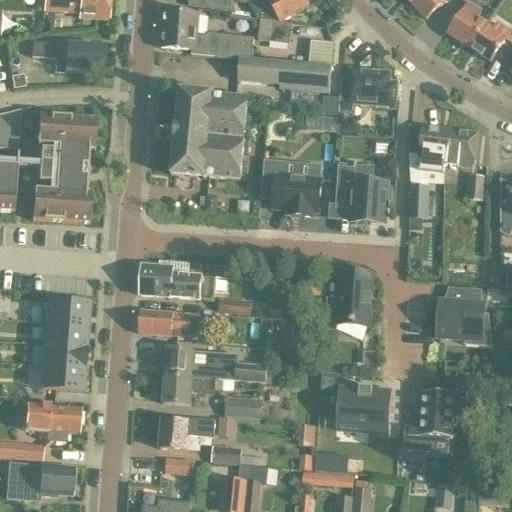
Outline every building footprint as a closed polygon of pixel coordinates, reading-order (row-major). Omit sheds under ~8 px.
[(107,22),(108,0),(36,0),(36,11),(78,15),(78,20),(107,22)] [(231,13),(232,2),(231,2),(231,0),(208,0),(207,10),(230,13),(231,13)] [(309,8),(304,0),(270,0),(267,1),(271,7),(255,5),(253,19),(281,23),(309,8)] [(408,0),(407,1),(427,21),(447,1),(447,0),(408,0)] [(468,50),(485,25),(476,20),(480,14),(467,6),(447,36),(468,50)] [(240,62),(251,62),(253,41),(209,36),(208,43),(194,42),(196,15),(163,11),(160,50),(189,53),(189,57),(240,62)] [(288,46),(292,26),(261,22),(258,41),(288,46)] [(485,25),(468,50),(490,63),(510,33),(497,25),(493,30),(485,25)] [(102,74),(104,49),(32,44),(31,60),(64,62),(63,71),(102,74)] [(331,69),(251,62),(240,62),(238,84),(280,88),(280,91),(329,96),(331,69)] [(164,79),(183,82),(185,69),(167,65),(164,79)] [(341,83),(338,113),(353,114),(353,105),(394,108),(395,86),(388,85),(389,75),(352,72),(351,77),(351,84),(341,83)] [(13,89),(25,87),(23,75),(11,77),(13,89)] [(175,149),(172,177),(207,181),(207,179),(207,178),(214,179),(240,182),(243,155),(245,127),(247,101),(236,100),(222,98),(215,98),(214,97),(214,95),(180,92),(177,121),(177,126),(175,143),(175,149)] [(19,112),(0,116),(0,150),(17,152),(19,112)] [(38,171),(86,174),(88,151),(93,152),(95,123),(37,119),(36,148),(56,149),(55,166),(50,165),(50,154),(39,153),(38,171)] [(336,135),(337,121),(328,120),(327,134),(336,135)] [(445,166),(449,133),(422,129),(417,164),(420,164),(419,173),(444,176),(444,166),(445,166)] [(449,133),(445,166),(473,170),(477,136),(449,133)] [(313,219),(313,215),(318,215),(321,181),(283,178),(284,164),(264,162),(260,201),(273,203),(273,211),(287,213),(287,217),(290,217),(301,218),(313,219)] [(354,183),(355,169),(355,163),(354,163),(353,169),(338,168),(335,210),(351,211),(350,223),(356,224),(364,224),(385,226),(386,203),(390,203),(391,189),(387,189),(387,186),(374,185),(354,183)] [(0,213),(13,214),(15,170),(0,168),(0,213)] [(85,196),(86,174),(38,171),(37,188),(48,189),(49,177),(55,178),(54,194),(33,193),(31,222),(89,226),(90,196),(85,196)] [(483,203),(485,178),(468,177),(466,201),(483,203)] [(511,185),(500,181),(500,235),(509,238),(511,232),(511,185)] [(428,222),(429,188),(410,187),(408,222),(428,222)] [(213,304),(215,281),(172,277),(173,271),(143,268),(140,297),(213,304)] [(368,325),(371,275),(339,274),(338,299),(326,298),(324,323),(368,325)] [(322,298),(323,278),(301,277),(301,288),(311,289),(311,297),(322,298)] [(483,316),(484,305),(480,305),(481,292),(461,291),(460,303),(445,302),(443,321),(438,321),(437,340),(465,342),(466,342),(467,332),(482,333),(483,316)] [(249,316),(250,303),(220,301),(219,314),(249,316)] [(46,325),(86,328),(88,306),(48,303),(46,325)] [(190,333),(191,317),(173,316),(142,313),(141,335),(181,339),(182,333),(190,333)] [(46,325),(45,347),(84,350),(86,328),(46,325)] [(83,372),(84,350),(45,347),(43,369),(83,372)] [(163,378),(234,384),(234,383),(271,386),(272,376),(266,376),(267,367),(236,365),(236,362),(210,360),(208,354),(161,351),(159,353),(159,366),(161,369),(161,376),(163,378)] [(42,391),(81,394),(83,372),(43,369),(42,391)] [(233,394),(234,384),(163,378),(161,405),(190,407),(191,395),(216,397),(216,393),(233,394)] [(389,393),(372,392),(372,389),(359,388),(359,391),(341,390),(339,426),(366,428),(366,434),(387,436),(389,393)] [(450,439),(451,426),(456,427),(457,409),(452,409),(453,396),(423,394),(421,429),(405,428),(403,452),(434,454),(436,438),(450,439)] [(225,419),(241,420),(260,422),(262,402),(226,399),(225,419)] [(49,408),(39,407),(26,405),(23,429),(47,431),(46,443),(66,445),(67,434),(77,435),(80,410),(49,406),(49,408)] [(159,451),(184,453),(186,437),(214,439),(215,421),(202,421),(202,419),(174,417),(173,423),(162,422),(159,451)] [(235,421),(219,420),(218,440),(234,441),(235,421)] [(0,460),(41,464),(43,448),(0,444),(0,460)] [(211,465),(239,467),(240,467),(241,451),(212,449),(211,465)] [(193,478),(194,462),(166,461),(165,476),(193,478)] [(70,498),(72,472),(7,466),(4,502),(39,505),(40,499),(55,500),(56,496),(70,498)] [(240,468),(240,467),(239,467),(238,482),(222,481),(218,511),(243,511),(248,468),(240,468)] [(248,468),(243,511),(257,511),(260,487),(266,488),(268,470),(248,468)] [(352,490),(353,479),(303,474),(302,486),(352,490)] [(349,511),(369,511),(373,484),(355,482),(353,500),(351,500),(349,511)] [(451,511),(453,488),(437,486),(435,510),(451,511)] [(509,511),(511,492),(479,490),(477,511),(509,511)] [(308,511),(310,498),(301,497),(299,511),(308,511)] [(349,511),(351,500),(338,498),(336,511),(349,511)]
